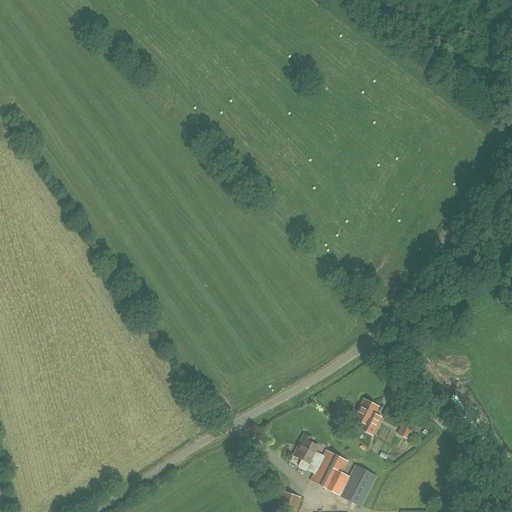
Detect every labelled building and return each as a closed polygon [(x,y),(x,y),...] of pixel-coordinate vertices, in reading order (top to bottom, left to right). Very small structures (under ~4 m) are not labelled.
[(374,415),(378,407),(363,400),(354,419),(363,423),(360,429),(372,435),(380,418),(374,415)] [(405,421),(398,434),(407,439),(414,426),(405,421)] [(304,435),(293,456),(301,460),(298,465),(299,468),(305,471),(307,470),(310,465),(316,468),(323,456),(315,452),(318,446),(310,443),(312,439),(304,435)] [(339,495),(349,477),(341,473),(347,462),(326,450),(323,456),(316,468),(310,481),(337,495),(339,495)] [(355,465),(349,477),(339,495),(361,507),(376,476),(355,465)] [(296,511),(301,498),(282,492),(275,511),(296,511)]
